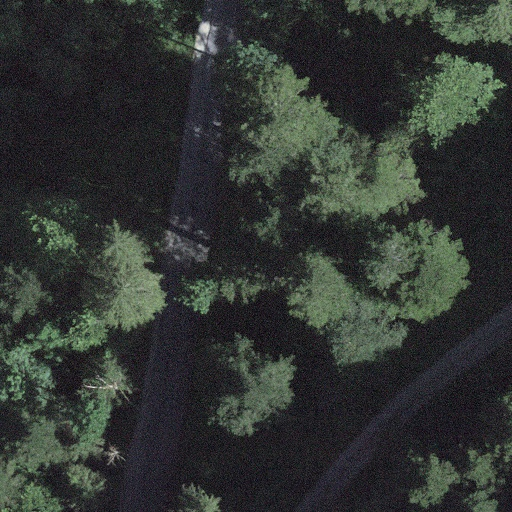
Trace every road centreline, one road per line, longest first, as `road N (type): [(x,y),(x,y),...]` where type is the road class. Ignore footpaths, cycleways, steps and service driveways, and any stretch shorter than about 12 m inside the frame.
road 1 (unclassified): [(230,0),(144,511)]
road 2 (track): [(310,511),(400,406),(511,317)]
